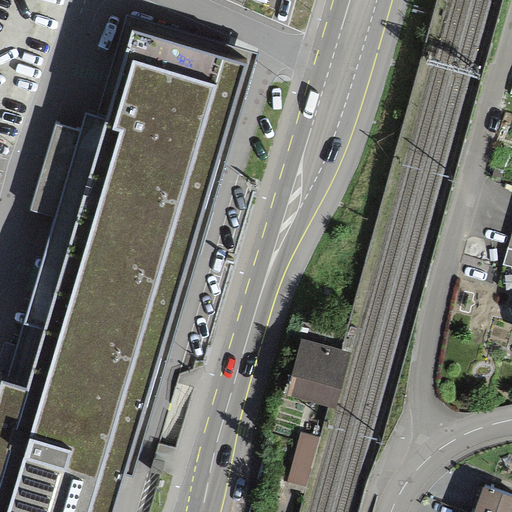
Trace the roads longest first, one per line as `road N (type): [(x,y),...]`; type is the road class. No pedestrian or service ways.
road 1 (primary): [(202,511),(336,59)]
road 2 (residential): [(434,449),(414,397),(511,34)]
road 3 (residential): [(190,0),(336,59)]
